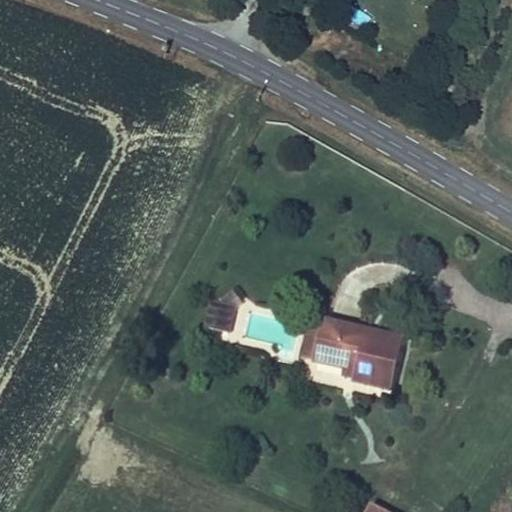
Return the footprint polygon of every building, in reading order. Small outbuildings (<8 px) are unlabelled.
[(431,0),(454,11),(459,0),(431,0)] [(236,293),(221,305),(237,308),(243,302),(236,293)] [(221,305),(212,303),(206,332),(231,336),(237,308),(221,305)] [(327,322),(315,319),(305,365),(317,367),(327,322)] [(408,339),(327,322),(317,367),(348,374),(352,375),(353,371),(360,372),(358,384),(357,387),(396,396),(408,339)] [(348,374),(346,381),(358,384),(360,372),(353,371),(352,375),(348,374)] [(484,511),(511,511),(511,505),(493,495),(484,511)]
